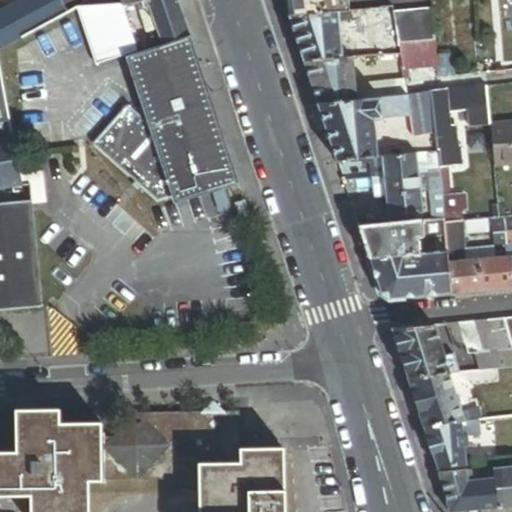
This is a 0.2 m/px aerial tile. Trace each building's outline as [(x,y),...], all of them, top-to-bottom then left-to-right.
[(0,50),(67,15),(59,0),(27,0),(26,1),(0,15),(0,50)] [(191,36),(178,0),(148,0),(138,4),(147,32),(157,29),(163,46),(191,36)] [(351,12),(349,0),(282,0),(289,19),(337,14),(351,12)] [(393,14),(392,8),(372,10),(378,55),(400,53),(399,48),(393,14)] [(399,48),(435,46),(432,12),(393,14),(399,48)] [(337,14),(289,19),(303,63),(342,59),(337,14)] [(158,202),(173,197),(174,206),(240,184),(191,36),(163,46),(127,58),(142,107),(131,110),(126,106),(92,144),(158,202)] [(435,46),(399,48),(400,53),(403,67),(404,71),(410,71),(437,69),(436,60),(435,46)] [(454,57),(436,60),(437,69),(438,80),(456,78),(454,57)] [(342,59),(303,63),(317,106),(390,98),(389,87),(355,90),(352,58),(342,59)] [(0,138),(12,136),(0,64),(0,138)] [(404,71),(403,67),(397,69),(400,82),(405,80),(405,77),(404,71)] [(414,96),(410,77),(405,77),(405,80),(408,96),(414,96)] [(490,127),(487,88),(446,92),(449,115),(466,113),(467,130),(490,127)] [(449,115),(446,92),(431,94),(435,135),(437,151),(457,149),(455,129),(450,129),(450,122),(449,115)] [(390,98),(317,106),(336,162),(361,160),(376,158),(373,135),(374,134),(374,133),(373,133),(373,132),(373,131),(372,131),(372,130),(371,130),(370,129),(369,129),(368,129),(363,130),(363,122),(383,121),(383,119),(391,118),(392,128),(405,127),(406,131),(413,130),(414,136),(435,135),(431,94),(414,96),(408,96),(390,98)] [(511,125),(490,127),(495,174),(511,172),(511,125)] [(0,189),(21,185),(12,136),(0,138),(0,189)] [(437,154),(440,182),(450,181),(449,171),(462,170),(460,149),(457,149),(437,151),(437,154)] [(440,182),(437,154),(417,156),(418,167),(427,166),(433,222),(443,222),(440,182)] [(376,158),(361,160),(361,167),(370,166),(373,200),(386,198),(388,219),(423,215),(418,167),(417,156),(382,159),(381,158),(376,158)] [(443,222),(444,225),(458,224),(457,212),(462,212),(461,197),(452,197),(450,181),(440,182),(443,222)] [(0,310),(43,307),(32,200),(0,203),(0,310)] [(252,219),(246,201),(237,205),(243,222),(252,219)] [(511,218),(494,220),(497,253),(507,252),(507,246),(506,234),(511,233),(511,218)] [(489,234),(488,221),(458,224),(444,225),(445,238),(446,253),(447,264),(467,262),(464,236),(489,234)] [(434,234),(433,222),(421,224),(422,235),(434,234)] [(445,238),(444,225),(443,222),(433,222),(434,234),(435,239),(445,238)] [(421,224),(358,230),(368,261),(418,256),(417,242),(422,235),(421,224)] [(446,253),(445,238),(435,239),(435,240),(436,254),(446,253)] [(418,256),(368,261),(379,296),(389,302),(450,296),(447,264),(446,253),(436,254),(418,256)] [(480,261),(483,293),(511,290),(511,266),(511,258),(480,261)] [(450,296),(483,293),(480,261),(467,262),(447,264),(450,296)] [(511,319),(500,321),(511,355),(511,319)] [(511,367),(511,355),(500,321),(446,326),(453,348),(464,347),(467,356),(475,356),(478,372),(494,370),(511,367)] [(407,379),(447,375),(449,375),(442,353),(434,327),(398,331),(393,337),(407,379)] [(452,352),(442,353),(449,375),(458,374),(452,352)] [(447,375),(452,389),(496,384),(494,370),(478,372),(458,374),(449,375),(447,375)] [(452,389),(447,375),(407,379),(423,429),(463,425),(458,410),(452,389)] [(100,422),(59,422),(59,408),(16,409),(17,452),(0,452),(0,494),(31,494),(31,511),(89,511),(89,479),(101,479),(100,435),(100,422)] [(474,409),(458,410),(463,425),(477,423),(481,422),(480,415),(475,416),(474,409)] [(242,462),(241,448),(241,431),(237,428),(240,425),(226,411),(215,423),(151,423),(112,435),(100,435),(101,479),(172,478),(172,464),(200,463),(242,462)] [(463,425),(423,429),(436,469),(467,466),(465,448),(468,448),(468,438),(479,437),(477,423),(463,425)] [(284,511),(284,448),(241,448),(242,462),(200,463),(200,491),(200,511),(284,511)] [(200,491),(200,463),(172,464),(172,478),(184,492),(200,491)] [(511,508),(511,467),(492,469),(493,479),(496,510),(511,508)] [(493,479),(492,469),(472,471),(473,481),(493,479)] [(473,481),(472,471),(438,475),(447,511),(472,511),(496,510),(493,479),(473,481)]
